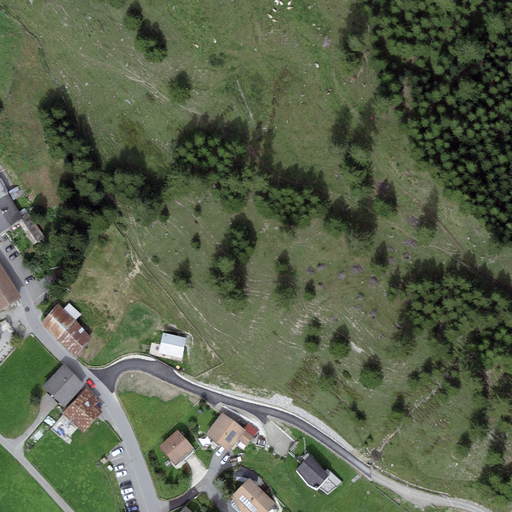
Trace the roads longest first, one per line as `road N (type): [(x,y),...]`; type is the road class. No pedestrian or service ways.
road 1 (track): [(103,392),(123,369),(137,366),(302,420),(415,494),(484,511)]
road 2 (tertiary): [(0,253),(33,323),(123,423),(155,511)]
